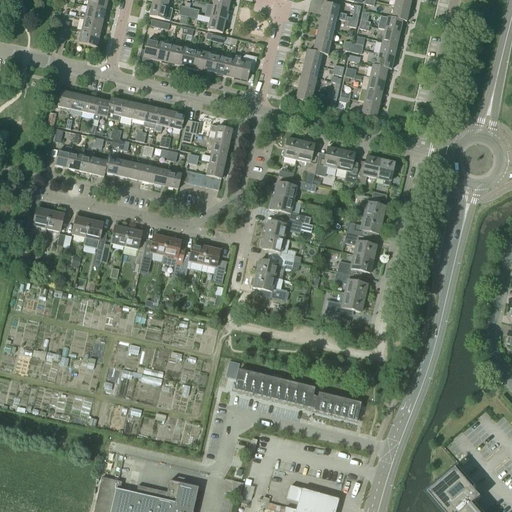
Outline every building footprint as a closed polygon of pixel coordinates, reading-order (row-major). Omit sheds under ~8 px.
[(106,0),(88,0),(86,9),(105,13),(108,0),(106,0)] [(152,0),(151,5),(167,9),(169,0),(152,0)] [(214,0),(213,7),(228,10),(230,0),(214,0)] [(395,0),(394,8),(409,11),(411,0),(395,0)] [(167,9),(151,5),(149,18),(169,22),(168,22),(169,17),(170,18),(171,10),(172,10),(167,9)] [(336,20),(345,22),(346,16),(337,14),(338,8),(323,5),(320,17),(336,20)] [(213,7),(210,19),(225,22),(228,10),(213,7)] [(394,8),(391,20),(402,23),(406,24),(409,11),(394,8)] [(102,25),(105,13),(86,9),(85,15),(80,14),(79,19),(84,20),(102,25)] [(320,17),(318,29),(333,33),(336,20),(320,17)] [(380,18),(377,30),(385,32),(399,35),(402,23),(391,20),(388,19),(380,18)] [(207,31),(222,35),(225,22),(210,19),(207,31)] [(84,20),(81,33),(99,37),(102,25),(84,20)] [(150,28),(162,31),(164,24),(151,22),(150,28)] [(61,29),(58,41),(65,42),(67,30),(61,29)] [(318,29),(315,41),(330,45),(333,33),(318,29)] [(385,32),(382,44),(397,47),(399,35),(385,32)] [(96,49),(99,37),(81,33),(78,45),(96,49)] [(143,59),(142,62),(149,64),(150,61),(155,62),(159,44),(147,41),(143,59)] [(315,41),(312,54),(322,56),(327,57),(330,45),(315,41)] [(155,62),(167,65),(171,47),(159,44),(155,62)] [(382,44),(379,56),(394,59),(397,47),(382,44)] [(167,65),(180,68),(184,50),(171,47),(167,65)] [(180,68),(192,71),(196,52),(184,50),(180,68)] [(192,71),(203,73),(207,55),(196,52),(192,71)] [(306,53),(304,65),(319,68),(322,56),(312,54),(306,53)] [(203,73),(216,76),(220,58),(207,55),(203,73)] [(244,57),(242,63),(232,61),(228,79),(247,83),(249,73),(253,74),(257,59),(245,56),(244,57)] [(379,56),(377,69),(387,71),(391,72),(394,59),(379,56)] [(216,76),(228,79),(232,61),(220,58),(216,76)] [(304,65),(301,77),(316,81),(319,68),(304,65)] [(377,69),(372,68),(369,80),(384,83),(387,71),(377,69)] [(301,77),(298,89),(313,93),(316,81),(301,77)] [(363,79),(361,91),(367,92),(382,95),(384,83),(369,80),(363,79)] [(295,102),(311,105),(313,93),(298,89),(295,102)] [(367,92),(364,104),(379,108),(382,95),(367,92)] [(57,109),(70,111),(73,96),(60,93),(57,109)] [(70,111),(82,114),(85,99),(73,96),(70,111)] [(97,101),(85,99),(82,114),(93,117),(94,117),(97,101)] [(118,123),(119,118),(123,103),(111,100),(110,104),(107,120),(106,121),(118,123)] [(92,126),(89,136),(94,137),(95,133),(96,128),(96,127),(97,123),(98,123),(99,118),(107,120),(110,104),(97,101),(94,117),(93,117),(92,126)] [(119,118),(131,121),(135,106),(123,103),(119,118)] [(376,120),(379,108),(364,104),(361,117),(376,120)] [(147,109),(135,106),(131,121),(144,124),(147,109)] [(159,111),(147,109),(144,124),(143,129),(154,131),(154,133),(159,111)] [(162,128),(168,129),(172,114),(159,111),(154,133),(160,134),(162,128)] [(53,128),(56,116),(49,114),(47,127),(53,128)] [(184,117),(183,117),(172,114),(168,129),(180,132),(184,117)] [(187,122),(182,143),(190,145),(192,136),(190,135),(193,124),(187,122)] [(199,125),(193,124),(190,135),(192,136),(196,137),(199,125)] [(209,133),(215,134),(214,141),(229,144),(232,132),(210,127),(209,133)] [(56,132),(54,143),(60,144),(62,133),(56,132)] [(206,152),(211,153),(226,156),(229,144),(214,141),(209,140),(206,152)] [(286,141),(282,159),(296,162),(300,144),(286,141)] [(300,144),(296,162),(306,164),(304,174),(314,177),(316,167),(309,165),(312,154),(313,147),(300,144)] [(316,167),(314,177),(324,179),(327,169),(336,172),(341,153),(327,150),(325,157),(322,168),(316,167)] [(77,151),(76,157),(70,156),(67,171),(79,173),(83,158),(82,158),(83,153),(77,151)] [(54,168),(67,171),(70,156),(57,153),(54,168)] [(211,153),(208,165),(223,169),(226,156),(211,153)] [(341,153),(336,172),(346,174),(343,183),(349,184),(354,185),(355,183),(359,167),(352,166),(354,157),(341,153)] [(79,173),(91,176),(95,161),(83,158),(79,173)] [(359,167),(355,183),(364,186),(366,179),(376,181),(380,163),(366,159),(364,168),(359,167)] [(104,175),(117,178),(120,163),(108,160),(107,164),(104,175)] [(103,179),(104,175),(107,164),(95,161),(91,176),(103,179)] [(117,178),(129,181),(133,165),(120,163),(117,178)] [(380,163),(376,181),(383,183),(382,186),(388,188),(393,166),(380,163)] [(129,181),(141,183),(144,168),(133,165),(129,181)] [(218,193),(221,180),(223,180),(225,174),(222,173),(223,169),(208,165),(205,177),(205,178),(209,178),(215,180),(212,191),(218,193)] [(141,183),(153,186),(156,171),(144,168),(141,183)] [(153,186),(165,189),(168,173),(156,171),(153,186)] [(280,172),(278,179),(285,180),(291,182),(293,175),(280,172)] [(177,192),(181,176),(168,173),(165,189),(177,192)] [(182,184),(183,184),(189,186),(191,174),(185,173),(182,184)] [(189,186),(195,187),(197,176),(191,174),(189,186)] [(195,187),(200,189),(203,177),(197,176),(195,187)] [(205,177),(203,177),(200,189),(206,190),(209,178),(205,178),(205,177)] [(206,190),(212,191),(215,180),(209,178),(206,190)] [(296,189),(296,190),(314,194),(316,187),(312,186),(304,185),(297,183),(296,189)] [(274,187),(272,193),(273,194),(274,194),(273,198),(292,203),(295,190),(296,190),(296,189),(284,187),(276,185),(276,186),(275,186),(274,187)] [(373,194),(372,200),(379,202),(385,203),(386,197),(373,194)] [(357,197),(354,208),(364,210),(362,219),(381,223),(384,210),(378,208),(366,205),(367,199),(357,197)] [(271,202),(268,212),(270,212),(278,214),(289,216),(290,215),(292,203),(273,198),(272,202),(271,202)] [(32,228),(45,231),(49,213),(36,210),(32,228)] [(59,234),(63,216),(49,213),(45,231),(59,234)] [(287,222),(301,225),(302,225),(308,227),(310,221),(310,220),(304,218),(304,219),(290,215),(289,216),(287,222)] [(71,236),(85,240),(89,222),(75,219),(71,236)] [(350,226),(348,236),(357,238),(358,238),(359,232),(372,235),(378,237),(381,223),(362,219),(360,228),(350,226)] [(106,236),(100,234),(102,225),(89,222),(85,240),(98,243),(95,257),(101,258),(104,246),(106,236)] [(265,226),(263,232),(264,233),(265,234),(264,237),(283,242),(285,232),(299,235),(301,225),(287,222),(286,228),(275,226),(267,224),(267,225),(266,225),(265,226)] [(32,230),(26,228),(23,240),(29,242),(32,230)] [(110,245),(124,249),(128,231),(114,228),(110,245)] [(137,252),(141,234),(128,231),(124,249),(137,252)] [(56,248),(62,249),(65,237),(59,236),(56,248)] [(345,237),(343,245),(355,248),(352,258),(372,262),(372,261),(374,261),(375,260),(377,254),(376,252),(374,252),(375,248),(369,247),(356,244),(357,238),(348,236),(346,236),(345,237)] [(71,238),(65,237),(62,249),(68,251),(71,238)] [(149,254),(163,258),(167,240),(153,237),(149,254)] [(261,242),(259,248),(260,249),(262,250),(261,251),(269,253),(280,255),(278,261),(293,264),(295,254),(287,252),(289,243),(283,242),(264,237),(264,240),(263,241),(262,241),(261,242)] [(163,258),(161,265),(174,268),(172,278),(178,280),(179,276),(180,272),(182,264),(184,254),(185,251),(179,249),(181,243),(167,240),(163,258)] [(110,247),(104,246),(101,258),(100,264),(106,266),(110,247)] [(182,264),(180,272),(186,273),(187,271),(189,271),(191,264),(202,266),(206,249),(192,246),(190,255),(184,254),(182,264)] [(201,273),(213,276),(212,284),(221,286),(226,264),(217,262),(219,252),(206,249),(202,266),(202,267),(201,273)] [(134,266),(140,267),(143,255),(137,253),(134,266)] [(80,259),(73,257),(70,268),(77,270),(80,259)] [(337,274),(348,277),(349,271),(361,274),(369,276),(372,262),(352,258),(350,267),(339,264),(337,274)] [(256,264),(254,272),(256,273),(255,276),(280,282),(282,272),(290,274),(293,264),(278,261),(277,267),(259,263),(258,264),(256,264)] [(335,274),(333,284),(346,287),(345,289),(344,296),(363,301),(366,288),(348,283),(349,277),(348,277),(337,274),(335,274)] [(252,281),(250,286),(251,288),(253,288),(252,290),(260,291),(271,294),(269,300),(284,303),(284,302),(286,294),(286,292),(280,291),(282,282),(280,282),(255,276),(255,280),(253,280),(252,281)] [(216,288),(214,297),(221,298),(223,290),(216,288)] [(325,315),(324,318),(338,321),(339,316),(340,310),(352,313),(360,315),(363,301),(344,296),(342,303),(341,306),(338,305),(328,303),(325,313),(325,315)] [(235,381),(239,366),(229,363),(225,379),(235,381)] [(238,371),(233,392),(314,411),(313,413),(356,423),(360,405),(318,395),(317,399),(312,398),(314,390),(238,371)] [(252,441),(249,452),(254,453),(257,442),(252,441)] [(457,471),(440,486),(428,496),(442,511),(478,511),(479,511),(478,511),(476,509),(476,508),(475,509),(473,507),(481,500),(474,491),(476,489),(473,491),(471,489),(473,487),(472,487),(471,488),(467,483),(468,482),(468,481),(466,483),(464,481),(465,480),(465,479),(464,480),(457,471)] [(192,511),(198,490),(168,483),(168,484),(166,494),(137,487),(135,495),(119,492),(121,483),(101,479),(93,511),(192,511)] [(233,483),(230,494),(240,496),(243,485),(233,483)] [(335,511),(338,501),(301,491),(297,504),(295,511),(284,509),(283,511),(335,511)]
